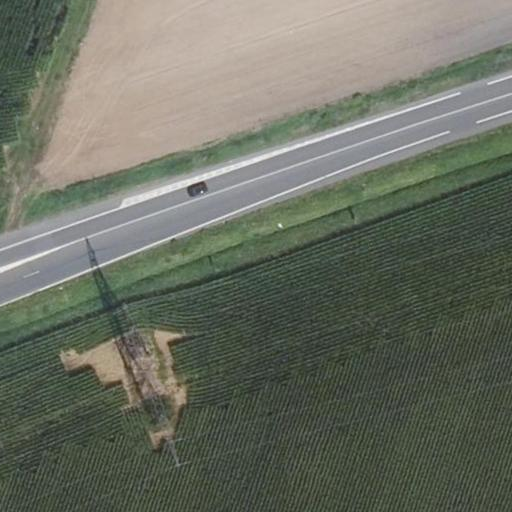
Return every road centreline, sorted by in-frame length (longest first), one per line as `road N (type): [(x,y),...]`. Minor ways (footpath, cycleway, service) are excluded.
road 1 (primary): [(511,93),(231,187)]
road 2 (track): [(84,0),(0,247)]
road 3 (primary): [(0,285),(231,187)]
road 4 (primary): [(231,187),(0,259)]
